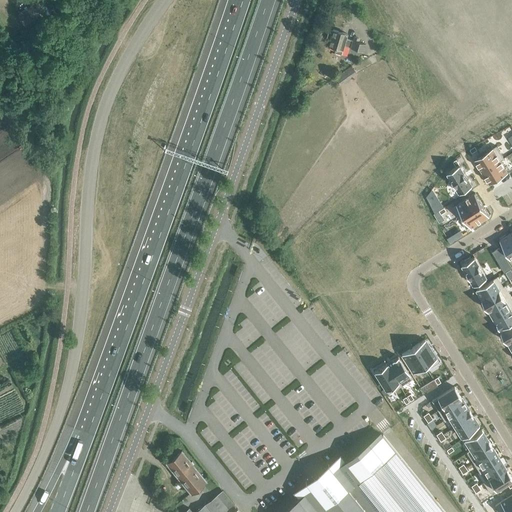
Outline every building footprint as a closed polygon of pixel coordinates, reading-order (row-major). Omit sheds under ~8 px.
[(28,0),(31,6),(18,14),(26,28),(47,16),(39,1),(41,0),(28,0)] [(366,43),(360,42),(361,39),(355,37),(354,40),(353,41),(347,39),(348,34),(333,29),(332,30),(329,29),(327,38),(330,39),(328,46),(329,46),(329,47),(337,49),(335,53),(342,55),(345,44),(352,46),(351,47),(364,51),(366,43)] [(347,69),(352,76),(357,73),(352,66),(347,69)] [(475,159),(474,159),(482,171),(504,157),(497,145),(475,159)] [(504,157),(482,171),(490,183),(508,172),(501,160),(504,158),(504,157)] [(456,166),(448,171),(461,192),(473,184),(460,164),(456,166)] [(475,192),(453,206),(460,218),(482,204),(475,192)] [(440,202),(432,207),(435,212),(443,208),(440,202)] [(482,204),(460,218),(468,229),(490,215),(482,204)] [(511,236),(510,233),(500,240),(511,258),(511,236)] [(500,247),(493,251),(498,260),(505,256),(500,247)] [(466,261),(463,263),(475,284),(487,277),(475,256),(471,258),(470,256),(465,259),(466,261)] [(498,277),(477,289),(482,299),(483,299),(505,286),(505,285),(503,286),(498,277)] [(505,286),(483,299),(488,309),(511,296),(505,286)] [(511,296),(488,309),(489,309),(494,319),(511,308),(511,297),(511,296)] [(511,308),(494,319),(500,329),(511,322),(511,308)] [(511,324),(501,331),(508,342),(508,341),(511,338),(511,324)] [(425,339),(413,347),(425,365),(424,365),(427,369),(438,361),(425,339)] [(413,347),(401,354),(413,373),(424,365),(425,365),(413,347)] [(386,363),(400,386),(412,378),(398,356),(386,363)] [(386,363),(374,371),(388,393),(400,386),(386,363)] [(454,386),(432,400),(438,410),(460,396),(454,386)] [(460,396),(438,410),(444,420),(449,417),(466,406),(461,397),(460,396)] [(466,406),(449,417),(455,426),(472,415),(466,406)] [(472,415),(455,426),(462,436),(479,426),(472,415)] [(481,429),(464,440),(470,449),(471,450),(488,439),(481,429)] [(445,511),(383,434),(285,511),(445,511)] [(470,449),(467,452),(473,462),(494,449),(488,439),(471,450),(470,449)] [(494,449),(473,462),(479,471),(500,458),(494,449)] [(181,451),(166,463),(190,494),(200,487),(206,495),(210,491),(204,483),(206,481),(205,480),(208,478),(206,476),(204,478),(181,451)] [(500,458),(479,471),(485,480),(485,481),(506,468),(500,458)] [(485,480),(483,482),(490,492),(511,478),(511,477),(506,468),(485,481),(485,480)] [(240,511),(237,508),(231,511),(228,511),(235,506),(222,490),(194,511),(191,511),(189,508),(183,511),(240,511)] [(511,494),(495,505),(499,511),(509,511),(511,510),(511,494)]
